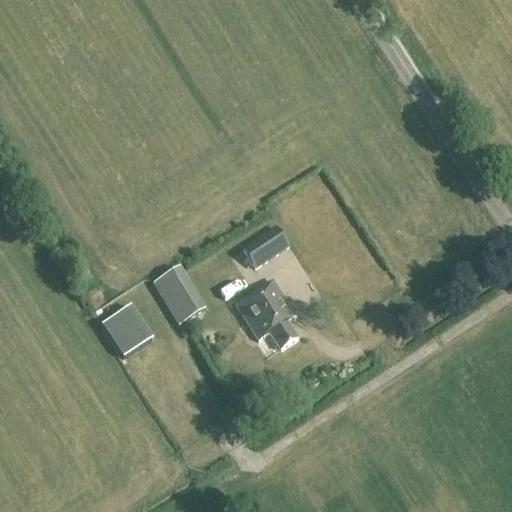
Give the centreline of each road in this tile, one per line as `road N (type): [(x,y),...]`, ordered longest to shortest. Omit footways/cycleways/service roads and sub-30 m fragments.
road 1 (track): [(511,286),(255,461)]
road 2 (track): [(358,0),(511,235)]
